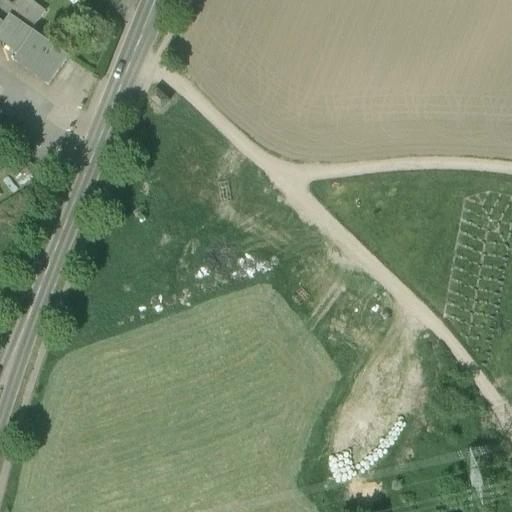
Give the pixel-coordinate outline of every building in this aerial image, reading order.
[(37,24),(45,13),(28,0),(18,0),(14,7),(26,16),(37,24)] [(8,15),(9,16),(20,24),(26,16),(14,7),(8,15)] [(9,16),(3,25),(30,44),(36,35),(20,24),(9,16)] [(170,103),(157,91),(148,101),(161,112),(170,103)] [(0,109),(0,145),(13,155),(28,127),(0,109)]
